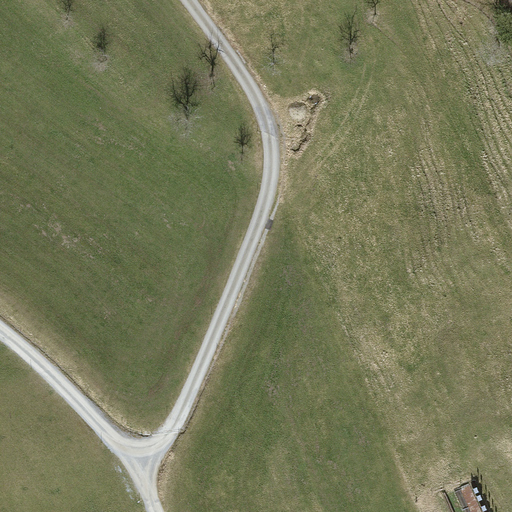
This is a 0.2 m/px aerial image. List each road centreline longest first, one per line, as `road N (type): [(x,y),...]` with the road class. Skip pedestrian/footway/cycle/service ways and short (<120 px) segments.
road 1 (track): [(138,473),(170,439),(200,377),(273,178),(264,116),(188,0)]
road 2 (track): [(0,332),(117,440),(155,511)]
